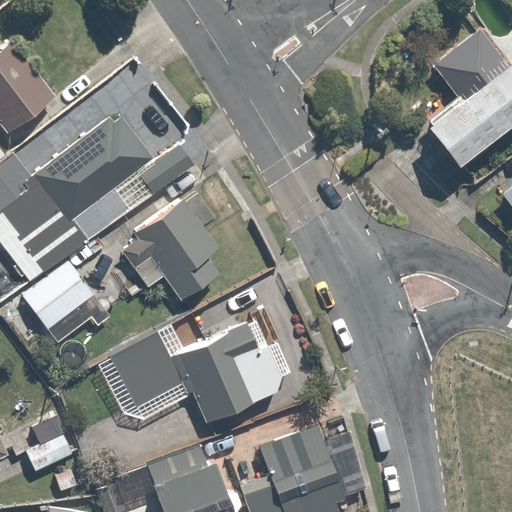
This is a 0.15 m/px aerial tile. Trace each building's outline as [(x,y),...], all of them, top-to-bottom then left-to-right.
[(430,57),(454,90),(422,114),(452,153),(511,106),(511,55),(507,49),(503,53),(478,20),(430,57)] [(49,91),(0,31),(0,121),(4,127),(49,91)] [(109,118),(106,114),(31,169),(61,210),(64,214),(150,150),(120,110),(109,118)] [(12,143),(0,151),(0,249),(3,253),(61,210),(31,169),(12,143)] [(511,178),(497,187),(511,210),(511,178)] [(207,247),(217,240),(184,189),(115,235),(144,278),(158,268),(171,289),(216,260),(207,247)] [(100,307),(64,255),(18,287),(54,339),(100,307)] [(134,400),(182,377),(202,418),(285,379),(252,309),(175,345),(164,321),(109,346),(134,400)] [(256,434),(271,475),(236,488),(245,511),(342,511),(307,415),(256,434)] [(72,448),(60,426),(21,445),(33,468),(72,448)] [(132,459),(134,465),(119,471),(132,503),(147,497),(152,511),(224,511),(194,435),(132,459)] [(84,511),(85,505),(42,499),(40,511),(84,511)]
